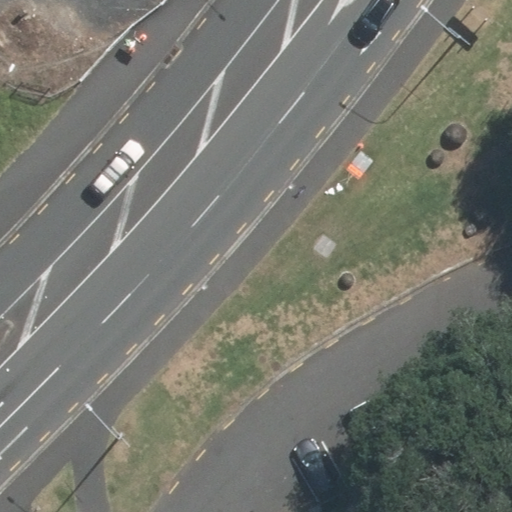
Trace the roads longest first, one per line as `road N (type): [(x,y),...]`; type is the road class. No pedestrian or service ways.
road 1 (secondary): [(377,0),(100,336),(0,438)]
road 2 (residential): [(0,283),(244,0)]
